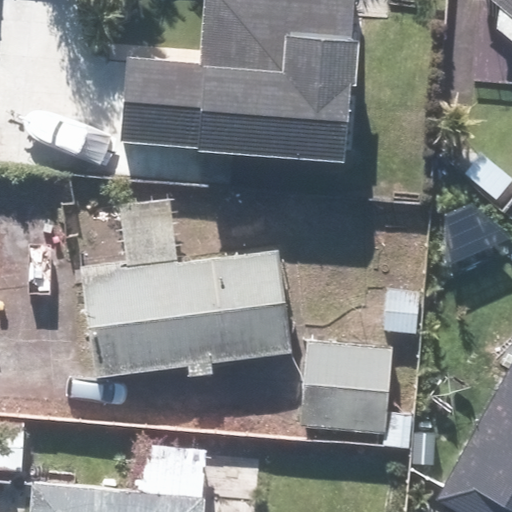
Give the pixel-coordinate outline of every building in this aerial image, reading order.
[(193,145),(192,158),(347,167),(356,0),(202,0),(199,66),(124,62),(119,141),(193,145)] [(511,0),(491,0),(496,3),(494,30),(511,44),(511,0)] [(80,276),(94,378),(180,366),(182,383),(214,379),(212,362),(289,352),(275,250),(180,263),(171,200),(114,208),(123,270),(80,276)] [(423,287),(383,284),(379,335),(419,338),(423,287)] [(305,335),(299,385),(389,396),(396,345),(305,335)] [(511,511),(511,349),(430,495),(460,511),(511,511)] [(27,419),(0,416),(0,470),(23,472),(27,419)] [(198,511),(199,492),(26,484),(25,511),(198,511)]
